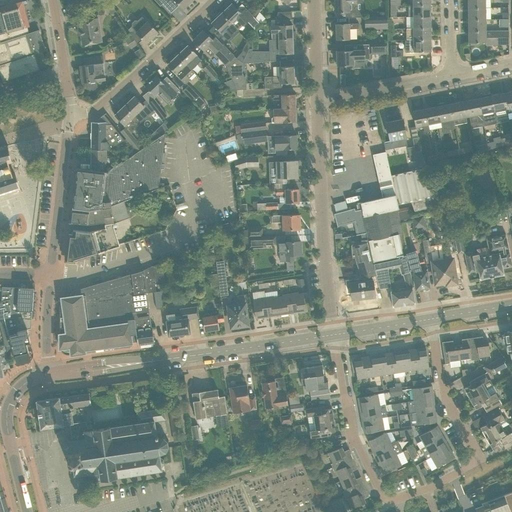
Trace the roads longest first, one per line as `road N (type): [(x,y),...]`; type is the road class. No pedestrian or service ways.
road 1 (residential): [(431,319),(440,379),(474,456),(402,497),(379,491),(353,435),(332,335)]
road 2 (residential): [(332,335),(316,102)]
road 3 (tertiary): [(133,364),(332,335)]
road 4 (residential): [(69,114),(94,112),(216,0)]
road 5 (residential): [(51,274),(69,114)]
road 6 (tertiary): [(28,511),(6,412),(21,385),(46,374)]
road 7 (residential): [(316,102),(450,76)]
